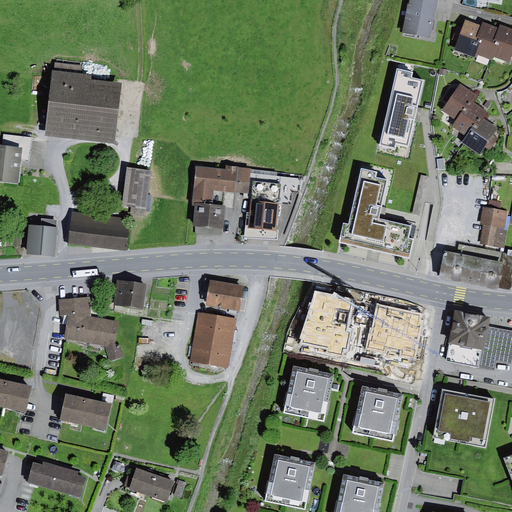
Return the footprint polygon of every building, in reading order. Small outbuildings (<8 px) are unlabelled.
[(438,0),(410,0),(409,6),(408,5),(403,33),(430,38),(435,12),(436,13),(438,0)] [(471,57),(482,27),(465,20),(454,51),(471,57)] [(490,56),(500,30),(483,24),(482,27),(471,57),(475,59),(477,55),(489,59),(490,56)] [(511,29),(501,26),(500,30),(490,56),(509,63),(511,57),(511,54),(511,29)] [(409,148),(424,81),(413,78),(414,74),(397,70),(380,146),(396,150),(397,145),(409,148)] [(115,145),(122,85),(92,82),(93,75),(53,71),(46,137),(115,145)] [(443,101),(447,104),(442,112),(457,122),(471,101),(475,95),(468,90),(461,85),(457,92),(451,88),(443,101)] [(481,107),(471,101),(457,122),(453,127),(467,136),(462,143),(467,146),(484,120),(489,112),(481,107)] [(487,122),(484,120),(467,146),(481,155),(485,148),(490,151),(498,139),(493,136),(498,129),(487,122)] [(29,162),(33,139),(4,135),(2,147),(0,146),(0,182),(20,185),(23,161),(29,162)] [(444,159),(437,160),(438,169),(446,171),(444,159)] [(236,193),(238,168),(226,167),(226,171),(196,167),(192,204),(195,204),(212,205),(214,191),(236,193)] [(251,170),(238,168),(236,193),(249,194),(249,186),(251,170)] [(152,172),(128,169),(123,208),(147,211),(152,172)] [(339,245),(410,260),(416,228),(379,220),(380,214),(387,182),(376,178),(377,173),(361,169),(348,226),(343,225),(339,245)] [(277,172),(251,170),(249,186),(253,187),(251,201),(279,204),(291,205),(292,193),(300,194),(301,179),(277,176),(277,172)] [(428,178),(421,176),(412,214),(420,216),(428,178)] [(490,200),(488,208),(500,210),(502,202),(490,200)] [(251,201),(250,213),(247,213),(245,237),(277,240),(278,231),(276,230),(279,204),(251,201)] [(212,205),(195,204),(193,227),(224,230),(226,207),(212,205)] [(488,208),(483,207),(480,225),(483,225),(480,244),(504,249),(507,230),(504,229),(508,211),(500,210),(488,208)] [(130,220),(73,213),(69,245),(126,251),(130,220)] [(56,259),(58,228),(56,228),(57,221),(43,220),(42,227),(29,226),(26,256),(56,259)] [(457,254),(444,252),(439,279),(497,290),(500,286),(505,254),(459,245),(457,254)] [(511,251),(509,251),(508,255),(505,254),(500,286),(511,288),(511,281),(511,280),(511,251)] [(148,285),(117,280),(115,291),(107,290),(104,309),(114,310),(115,305),(144,310),(148,285)] [(244,290),(210,283),(205,304),(240,311),(244,290)] [(353,301),(317,294),(301,342),(329,348),(328,352),(342,355),(344,349),(346,350),(350,333),(347,332),(353,301)] [(89,298),(59,300),(62,316),(69,317),(65,339),(104,347),(109,362),(125,359),(121,346),(115,345),(119,323),(92,316),(89,298)] [(420,316),(379,308),(372,342),(369,341),(368,348),(384,351),(384,346),(403,350),(402,355),(414,357),(415,350),(413,350),(415,339),(418,339),(420,327),(417,327),(420,316)] [(491,318),(455,312),(449,345),(482,352),(484,352),(489,327),(491,318)] [(239,324),(202,317),(194,365),(230,371),(239,324)] [(511,362),(511,331),(489,327),(484,352),(482,352),(479,367),(494,370),(496,362),(511,365),(511,362)] [(482,352),(449,345),(446,362),(479,367),(482,352)] [(335,377),(293,368),(284,414),(325,422),(335,377)] [(145,379),(132,375),(124,402),(138,406),(145,379)] [(32,388),(0,380),(0,407),(26,413),(27,409),(32,388)] [(175,388),(147,381),(144,390),(173,398),(175,388)] [(382,392),(363,387),(353,434),(393,442),(403,396),(382,392)] [(206,398),(178,389),(173,402),(190,408),(203,406),(206,398)] [(496,401),(443,390),(434,438),(486,449),(496,401)] [(112,406),(67,395),(61,421),(106,432),(112,406)] [(9,452),(0,449),(0,476),(2,477),(9,452)] [(294,460),(275,456),(265,502),(306,511),(316,464),(294,460)] [(43,466),(33,463),(28,484),(81,498),(87,478),(78,476),(79,472),(43,463),(43,466)] [(155,475),(137,469),(134,478),(128,476),(124,489),(148,497),(155,475)] [(167,503),(174,481),(155,475),(148,497),(167,503)] [(363,479),(344,475),(336,511),(380,511),(386,484),(363,479)] [(179,481),(174,496),(181,498),(186,483),(179,481)]
